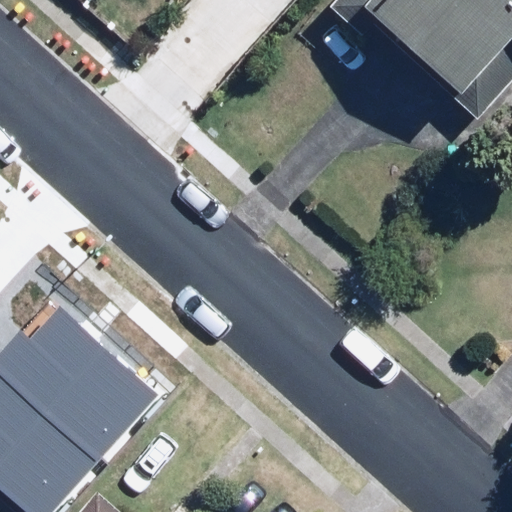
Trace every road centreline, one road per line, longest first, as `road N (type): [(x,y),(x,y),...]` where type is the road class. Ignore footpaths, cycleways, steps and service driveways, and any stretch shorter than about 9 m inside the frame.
road 1 (residential): [(97,165),(478,511)]
road 2 (residential): [(97,165),(250,0)]
road 3 (residential): [(0,77),(97,165)]
